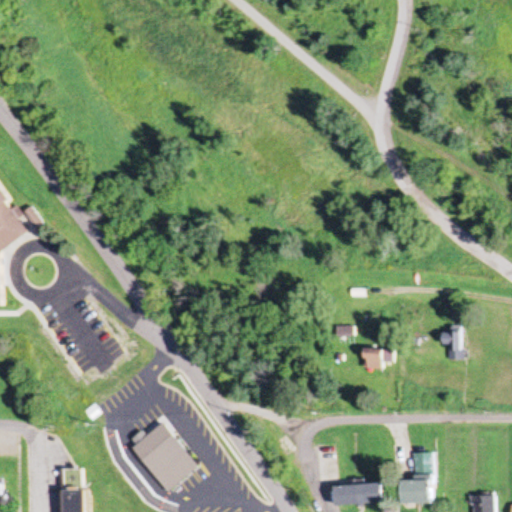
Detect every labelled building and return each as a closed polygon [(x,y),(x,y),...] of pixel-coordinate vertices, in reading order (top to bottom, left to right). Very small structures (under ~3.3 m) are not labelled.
[(0,308),(3,308),(3,253),(33,235),(14,206),(14,202),(0,179),(0,308)] [(355,320),(338,320),(338,338),(355,338),(355,320)] [(464,361),(464,333),(447,333),(447,361),(464,361)] [(387,364),(395,365),(396,352),(367,350),(366,370),(387,371),(387,364)] [(168,493),(201,469),(168,423),(149,437),(145,432),(131,443),(168,493)] [(437,505),(437,454),(417,454),(417,483),(405,483),(405,505),(437,505)] [(67,511),(89,511),(89,470),(67,470),(67,511)] [(390,506),(389,486),(340,487),(340,506),(390,506)] [(498,511),(499,497),(475,497),(475,511),(498,511)]
